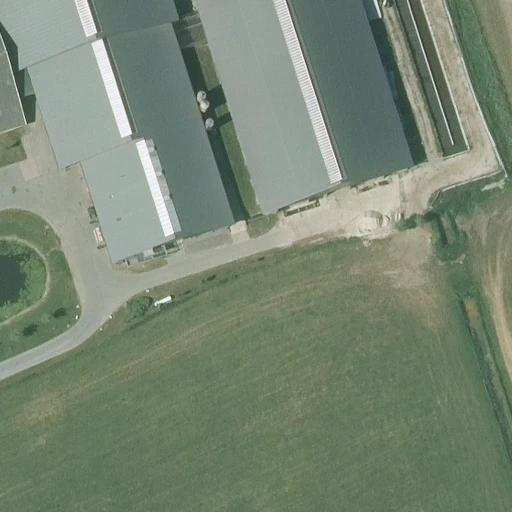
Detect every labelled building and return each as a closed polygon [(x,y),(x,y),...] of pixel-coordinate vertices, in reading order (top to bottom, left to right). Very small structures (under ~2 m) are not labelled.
[(84,164),(116,264),(228,229),(164,26),(171,24),(163,0),(0,0),(0,54),(7,76),(30,69),(62,171),(84,164)] [(197,0),(266,216),(406,172),(351,0),(197,0)] [(397,0),(412,47),(435,40),(422,0),(397,0)] [(0,135),(23,128),(7,76),(0,54),(0,135)] [(469,146),(450,82),(426,88),(445,153),(469,146)]
